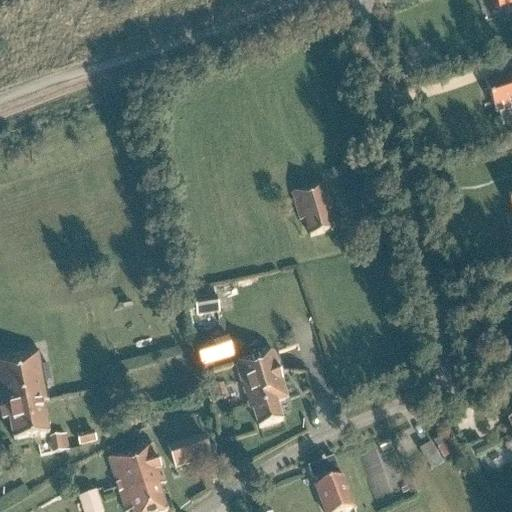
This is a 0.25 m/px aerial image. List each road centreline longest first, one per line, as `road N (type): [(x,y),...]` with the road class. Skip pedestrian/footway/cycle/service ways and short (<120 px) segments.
road 1 (track): [(0,116),(341,0)]
road 2 (unclassified): [(202,511),(312,445),(425,395),(444,365),(436,312)]
road 3 (unclassified): [(436,312),(363,0)]
